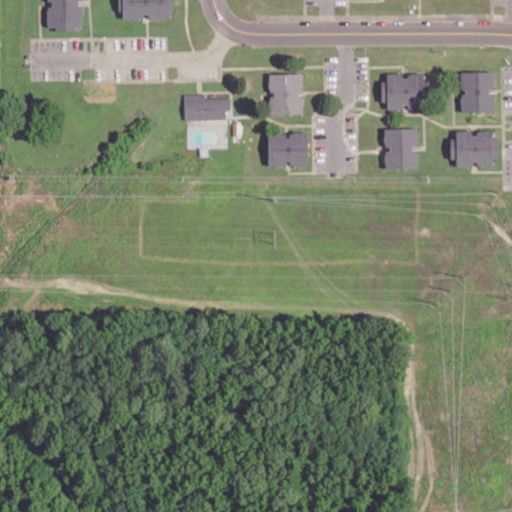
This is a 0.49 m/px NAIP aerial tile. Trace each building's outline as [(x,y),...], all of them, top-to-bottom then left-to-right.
[(45,0),(46,1),(47,1),(47,29),(83,29),(83,5),(81,5),(81,0),(45,0)] [(121,0),(122,19),(171,18),(170,0),(121,0)] [(460,111),(494,111),(493,71),(459,71),(460,91),(460,111)] [(386,109),(423,109),(423,72),(404,72),(386,72),(386,81),(381,81),(380,101),(386,101),(386,109)] [(268,74),(268,93),(269,114),(303,113),(302,94),(301,73),(268,74)] [(184,119),(226,118),(226,110),(230,110),(230,97),(204,98),(204,93),(184,94),(184,119)] [(384,168),(418,168),(418,148),(417,148),(417,128),(383,128),(383,148),(384,148),(384,168)] [(498,138),(492,138),(492,131),(471,131),(471,130),(455,130),(455,138),(451,138),(451,165),(476,165),(476,166),(492,166),(492,158),(498,158),(498,138)] [(268,131),(267,165),(307,166),(308,132),(268,131)]
